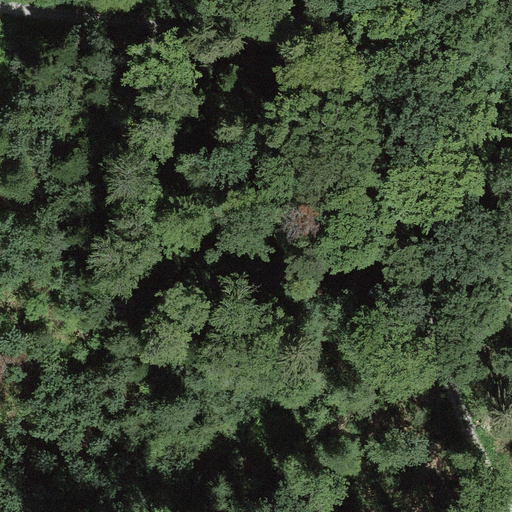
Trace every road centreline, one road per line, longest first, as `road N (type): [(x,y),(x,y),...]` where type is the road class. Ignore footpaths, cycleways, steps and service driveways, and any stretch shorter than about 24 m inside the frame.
road 1 (track): [(335,0),(333,28),(375,171),(511,509)]
road 2 (track): [(333,28),(279,37),(0,1)]
